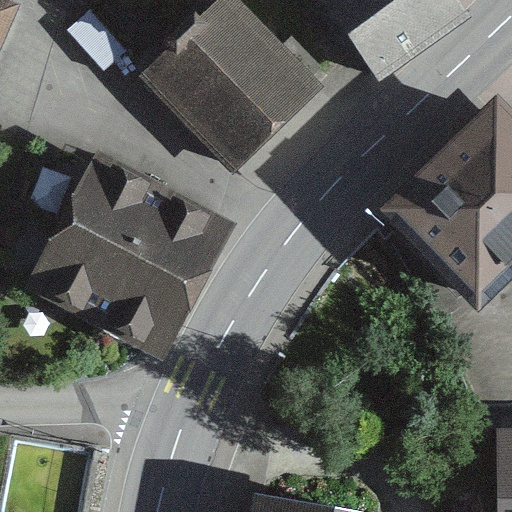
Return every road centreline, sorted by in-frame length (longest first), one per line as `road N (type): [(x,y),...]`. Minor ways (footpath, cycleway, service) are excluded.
road 1 (primary): [(511,12),(292,234),(233,318),(182,424)]
road 2 (residential): [(0,404),(116,402),(182,424)]
